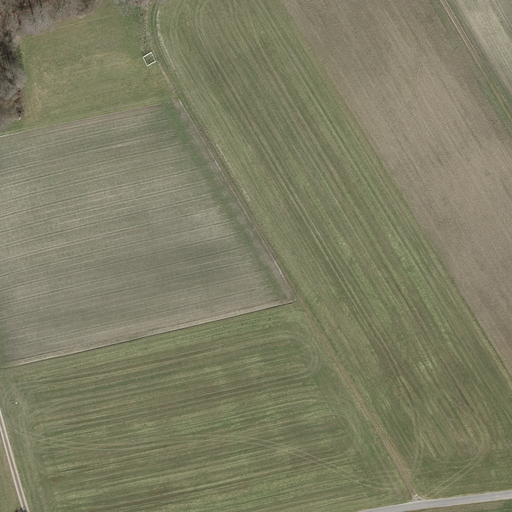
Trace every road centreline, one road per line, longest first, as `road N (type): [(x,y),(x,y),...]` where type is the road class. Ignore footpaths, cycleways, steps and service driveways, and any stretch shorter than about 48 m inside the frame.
road 1 (track): [(421,506),(258,233)]
road 2 (track): [(511,116),(444,0)]
road 3 (track): [(511,494),(386,511)]
